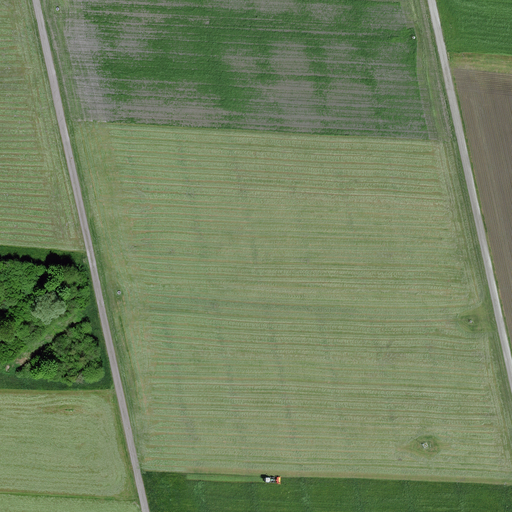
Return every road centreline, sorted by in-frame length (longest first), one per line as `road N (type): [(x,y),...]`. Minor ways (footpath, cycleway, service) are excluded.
road 1 (track): [(150,511),(40,0)]
road 2 (track): [(430,0),(511,380)]
